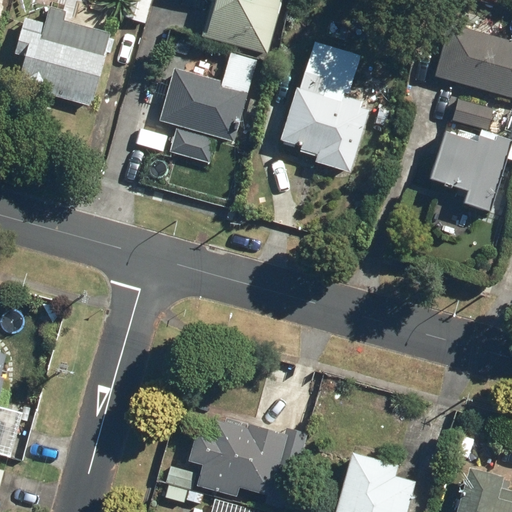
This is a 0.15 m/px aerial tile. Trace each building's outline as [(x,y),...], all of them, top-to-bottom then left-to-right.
[(126,0),(122,13),(147,21),(154,0),(126,0)] [(285,0),(221,0),(211,39),(272,54),(285,0)] [(22,83),(93,106),(105,76),(114,32),(68,19),(70,12),(54,6),(49,22),(29,16),(17,52),(30,56),(22,83)] [(511,39),(452,23),(438,75),(511,94),(511,39)] [(179,67),(163,119),(236,142),(261,60),(232,51),(223,80),(179,67)] [(318,161),(353,173),(374,110),(365,108),(367,102),(351,96),(361,58),(335,52),(330,77),(307,70),(282,144),(319,157),(318,161)] [(480,136),(446,126),(431,177),(470,189),(466,201),(495,210),(511,152),(511,136),(483,128),(480,136)] [(5,349),(0,348),(0,410),(16,357),(4,354),(5,349)] [(273,494),(291,431),(228,414),(227,419),(217,416),(213,430),(201,427),(192,459),(205,463),(199,485),(240,496),(243,486),(273,494)] [(403,462),(356,449),(338,511),(409,511),(419,479),(400,474),(403,462)] [(508,474),(472,465),(458,511),(511,511),(511,487),(505,485),(508,474)]
